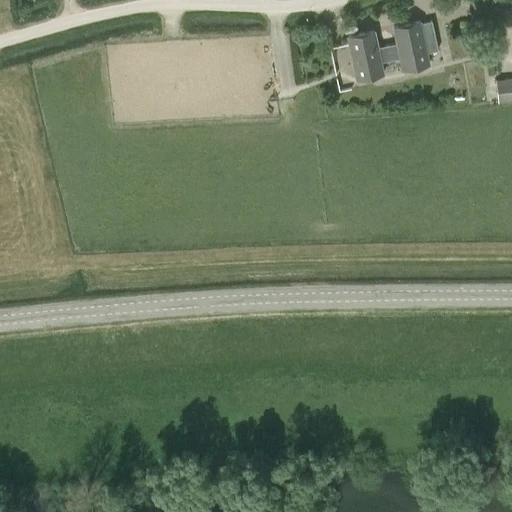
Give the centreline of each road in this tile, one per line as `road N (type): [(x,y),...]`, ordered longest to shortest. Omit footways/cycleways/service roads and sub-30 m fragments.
road 1 (tertiary): [(511,296),(251,300),(0,323)]
road 2 (unclassified): [(0,40),(172,3),(275,8),(337,0)]
